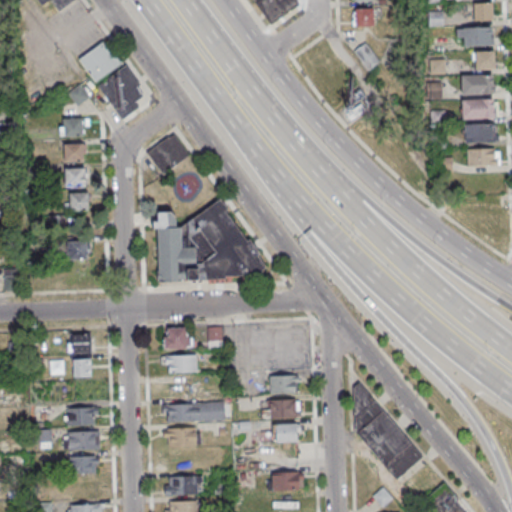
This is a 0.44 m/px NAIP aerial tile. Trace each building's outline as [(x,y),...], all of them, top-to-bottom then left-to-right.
[(42,0),(43,1),(44,0),(49,0),(58,13),(50,19),(73,52),(101,31),(79,0),(42,0)] [(252,0),(269,24),(299,4),(296,0),(252,0)] [(493,22),(493,4),(473,4),(473,22),(493,22)] [(354,26),(373,26),(373,8),(354,8),(354,26)] [(457,28),(457,46),(491,46),(491,28),(457,28)] [(79,57),(121,120),(139,107),(136,102),(146,95),(125,63),(122,65),(105,39),(79,57)] [(380,62),(366,43),(354,52),(368,71),(380,62)] [(494,69),(494,51),(474,51),(474,69),(494,69)] [(493,75),(461,75),(461,94),(493,94),(493,75)] [(461,119),(493,119),(493,98),(461,98),(461,119)] [(61,117),(60,135),(83,135),(84,118),(61,117)] [(492,124),(463,124),(463,143),(492,143),(492,124)] [(189,157),(175,135),(148,153),(162,175),(189,157)] [(63,143),(63,161),(83,161),(83,143),(63,143)] [(495,149),(466,149),(466,167),(495,167),(495,149)] [(85,168),(64,168),(64,186),(85,186),(85,168)] [(67,210),(87,210),(87,192),(67,192),(67,210)] [(154,214),(158,281),(255,276),(267,268),(221,200),(181,226),(173,226),(172,213),(154,214)] [(87,259),(87,240),(63,240),(63,259),(87,259)] [(3,269),(3,291),(16,291),(16,269),(3,269)] [(162,327),(162,349),(191,349),(191,327),(162,327)] [(208,328),(208,349),(221,349),(221,328),(208,328)] [(90,353),(90,333),(68,333),(68,353),(90,353)] [(10,362),(21,362),(19,342),(8,343),(10,362)] [(196,372),(196,355),(163,355),(163,372),(196,372)] [(92,378),(92,358),(72,358),(72,378),(92,378)] [(298,392),(298,375),(268,375),(268,392),(298,392)] [(356,429),(397,478),(424,455),(361,381),(355,385),(356,429)] [(299,417),(299,399),(264,399),(264,417),(299,417)] [(224,421),(224,402),(163,402),(163,421),(224,421)] [(96,406),(65,406),(65,425),(96,425),(96,406)] [(274,441),(296,441),(296,423),(274,423),(274,441)] [(164,427),(164,445),(198,445),(198,427),(164,427)] [(65,431),(65,449),(99,449),(99,431),(65,431)] [(70,456),(70,473),(98,473),(98,456),(70,456)] [(214,492),(228,492),(228,471),(214,471),(214,492)] [(266,472),(266,490),(301,490),(301,472),(266,472)] [(202,476),(164,476),(164,494),(202,494),(202,476)] [(427,498),(439,511),(469,511),(471,511),(446,482),(427,498)] [(197,511),(197,502),(164,502),(164,511),(197,511)] [(102,511),(102,503),(65,503),(64,511),(102,511)]
